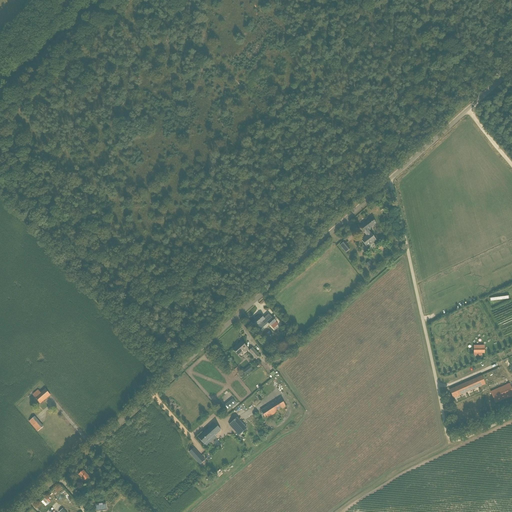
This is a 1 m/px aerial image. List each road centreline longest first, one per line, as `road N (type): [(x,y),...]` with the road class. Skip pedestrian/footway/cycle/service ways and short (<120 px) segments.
road 1 (unclassified): [(26,511),(392,180)]
road 2 (unclassified): [(511,413),(458,437),(449,432),(392,180)]
road 3 (track): [(124,0),(0,114)]
road 4 (unclassified): [(392,180),(511,71)]
